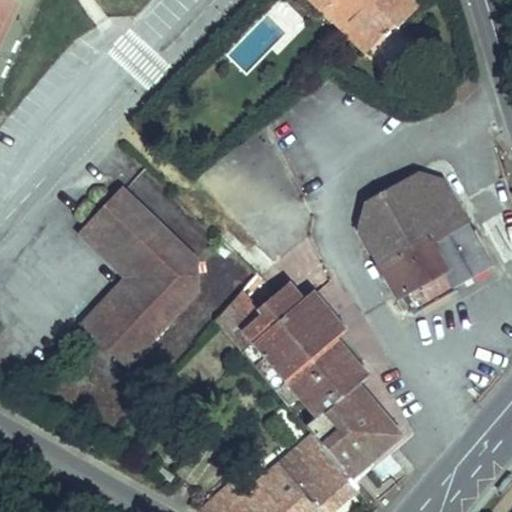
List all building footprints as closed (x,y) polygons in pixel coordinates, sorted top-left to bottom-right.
[(303,0),(320,15),(331,2),(342,12),(338,15),(370,47),(382,35),(381,34),(387,28),(393,34),(411,13),(398,0),(303,0)] [(331,2),(320,15),(362,57),(370,47),(338,15),(342,12),(331,2)] [(415,173),(365,202),(358,228),(396,295),(397,295),(406,311),(415,306),(416,307),(489,265),(467,227),(430,247),(428,242),(464,222),(441,181),(415,173)] [(120,192),(87,230),(141,280),(88,338),(125,373),(198,295),(197,262),(120,192)] [(228,221),(217,235),(259,275),(270,261),(228,221)] [(141,280),(87,230),(78,239),(124,282),(79,331),(88,338),(141,280)] [(302,298),(287,282),(275,292),(295,312),(313,294),(311,291),(302,298)] [(246,358),(295,312),(275,292),(257,306),(260,310),(248,320),(237,306),(217,324),(246,358)] [(395,437),(365,401),(377,390),(364,375),(358,379),(328,344),(344,332),(313,294),(295,312),(246,358),(287,406),(298,396),(314,414),(313,420),(304,426),(310,434),(347,478),(395,437)] [(184,429),(169,417),(168,418),(161,427),(176,438),(184,429)] [(317,511),(327,511),(355,488),(347,478),(310,434),(237,499),(226,486),(197,511),(314,511),(316,510),(317,511)]
